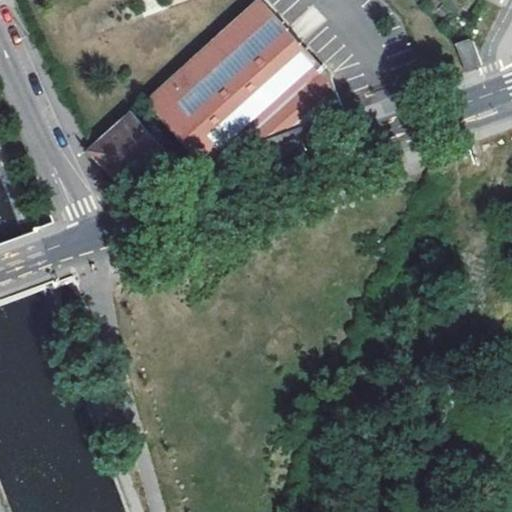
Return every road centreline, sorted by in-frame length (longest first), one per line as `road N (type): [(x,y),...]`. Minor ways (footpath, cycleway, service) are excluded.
road 1 (secondary): [(88,236),(511,85)]
road 2 (residential): [(88,236),(0,41)]
road 3 (unknown): [(332,0),(425,116)]
